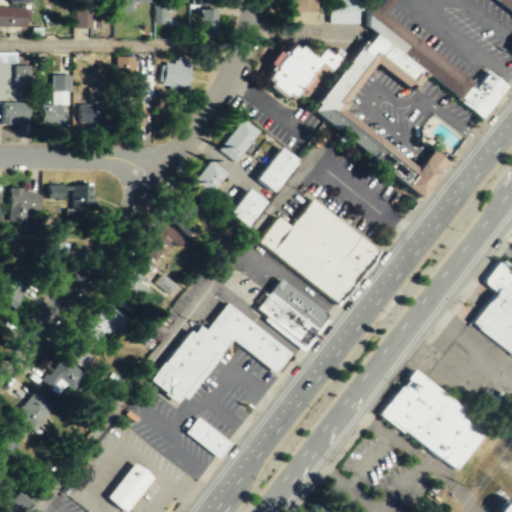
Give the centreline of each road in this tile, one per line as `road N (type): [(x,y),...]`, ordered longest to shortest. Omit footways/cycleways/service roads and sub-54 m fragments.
road 1 (primary): [(511,120),(202,511)]
road 2 (residential): [(250,0),(247,34),(229,77),(0,376)]
road 3 (primary): [(257,511),(511,183)]
road 4 (residential): [(153,176),(118,157),(0,154)]
